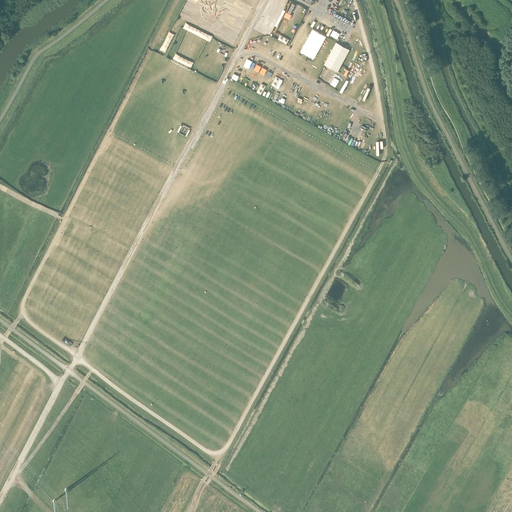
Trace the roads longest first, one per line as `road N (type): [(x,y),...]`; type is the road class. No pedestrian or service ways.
road 1 (track): [(353,0),(385,155),(217,453),(106,380),(22,310),(176,0)]
road 2 (track): [(60,383),(263,0)]
road 3 (unknown): [(511,316),(463,227),(413,169),(371,0)]
road 4 (track): [(511,193),(460,89),(430,0)]
road 5 (track): [(0,499),(60,383),(0,335)]
